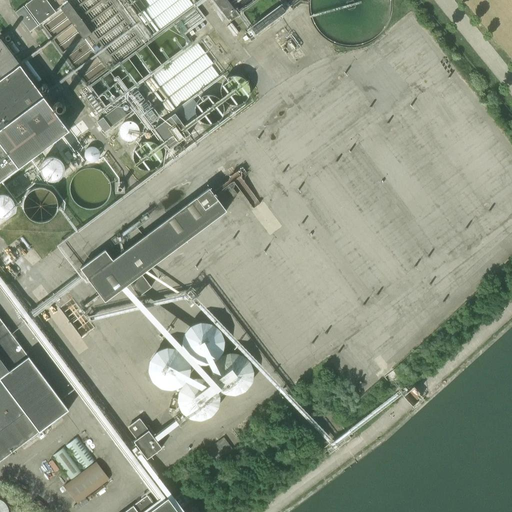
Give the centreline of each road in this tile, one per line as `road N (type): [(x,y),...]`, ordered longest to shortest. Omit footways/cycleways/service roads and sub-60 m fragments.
road 1 (unknown): [(386,104),(482,228),(379,311)]
road 2 (unknown): [(186,446),(379,311)]
road 3 (unknown): [(282,190),(379,311)]
road 4 (unknown): [(273,95),(335,61),(357,58),(387,81),(386,104)]
road 5 (unknown): [(386,104),(282,190)]
